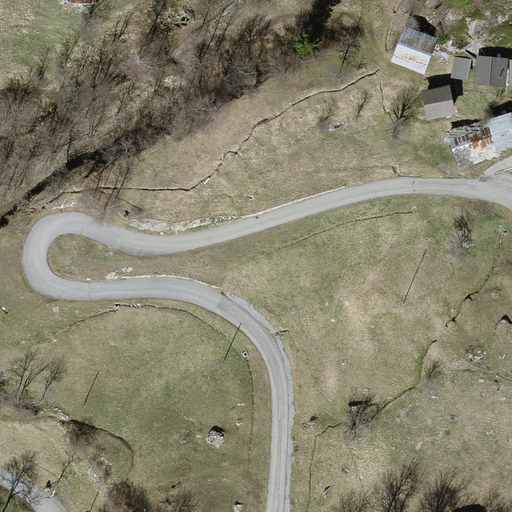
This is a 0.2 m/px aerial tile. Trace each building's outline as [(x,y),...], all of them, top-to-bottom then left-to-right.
[(449,43),(415,33),(406,62),(439,73),(449,43)] [(511,61),(491,61),(490,88),(511,87),(511,61)] [(460,90),(436,96),(442,124),(467,118),(460,90)] [(499,158),(488,118),(448,129),(459,169),(499,158)] [(511,121),(500,125),(509,152),(511,151),(511,121)]
